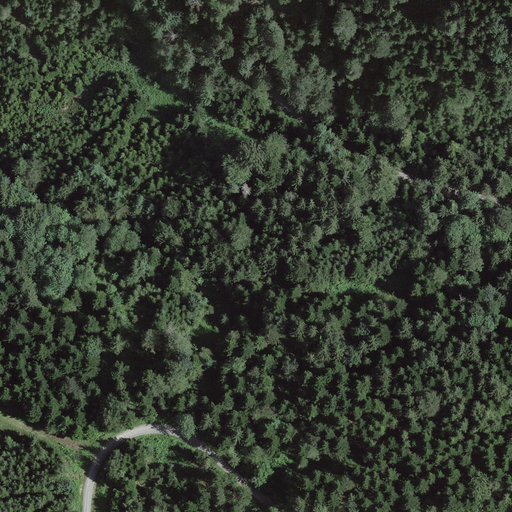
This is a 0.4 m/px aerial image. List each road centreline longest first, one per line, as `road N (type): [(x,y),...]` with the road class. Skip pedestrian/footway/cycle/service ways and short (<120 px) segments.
road 1 (track): [(511,208),(376,166),(321,134),(196,25),(179,0)]
road 2 (track): [(85,511),(86,484),(103,453),(125,434),(158,427),(182,433),(280,511)]
